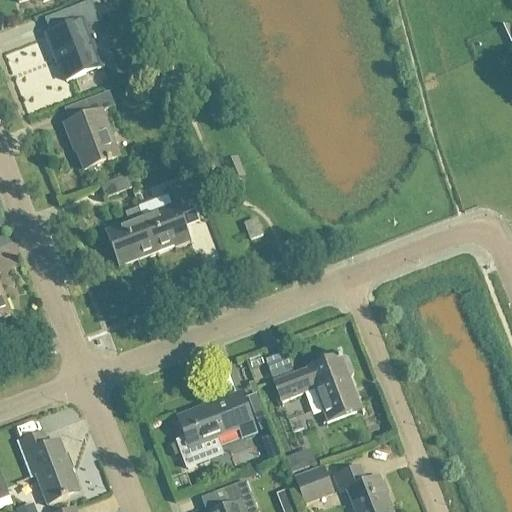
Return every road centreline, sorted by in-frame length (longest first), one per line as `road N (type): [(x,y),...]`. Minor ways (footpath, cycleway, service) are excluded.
road 1 (residential): [(86,387),(351,282)]
road 2 (residential): [(440,511),(351,282)]
road 3 (residential): [(86,387),(0,160)]
road 4 (residential): [(351,282),(467,234),(496,241),(511,263)]
road 5 (residential): [(135,511),(86,387)]
